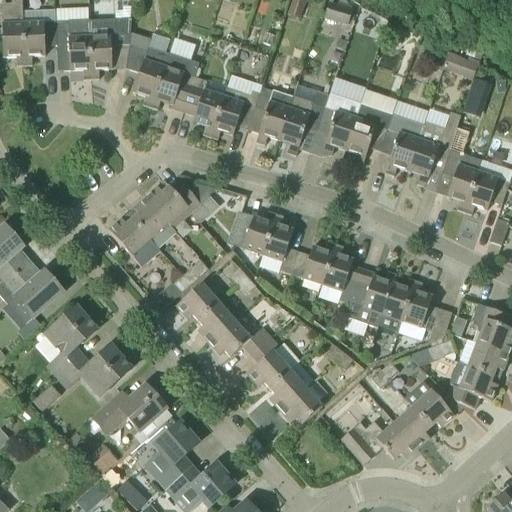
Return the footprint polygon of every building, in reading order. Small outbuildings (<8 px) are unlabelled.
[(23,26),(22,26),(20,0),(16,0),(10,0),(10,6),(1,7),(3,60),(16,59),(16,69),(25,69),(23,26)] [(299,21),(305,0),(291,0),(286,17),(299,21)] [(323,21),(347,28),(352,12),(328,5),(323,21)] [(89,39),(90,82),(99,82),(98,72),(124,71),(128,48),(129,35),(130,21),(88,23),(89,39)] [(57,48),(56,24),(23,26),(25,69),(32,68),(32,59),(45,58),(45,49),(57,48)] [(69,39),(68,24),(56,24),(57,48),(69,48),(69,73),(83,73),(83,82),(90,82),(89,39),(69,39)] [(149,42),(129,35),(128,48),(124,71),(126,71),(139,76),(133,94),(145,99),(142,108),(150,110),(168,56),(167,56),(147,50),(149,42)] [(337,41),(334,50),(343,53),(346,43),(337,41)] [(418,60),(430,59),(429,47),(417,48),(418,60)] [(195,80),(194,79),(198,66),(168,56),(150,110),(157,112),(160,103),(172,108),(171,111),(183,114),(195,80)] [(471,83),(477,68),(479,64),(469,60),(461,79),(471,83)] [(479,80),(480,80),(481,80),(481,81),(482,81),(483,81),(484,80),(485,80),(485,79),(486,79),(486,78),(486,77),(486,76),(486,75),(486,74),(485,74),(485,73),(484,72),(483,72),(482,72),(481,72),(480,72),(480,73),(479,73),(479,74),(478,74),(478,75),(478,76),(478,77),(478,78),(479,79),(479,80)] [(332,89),(361,101),(367,86),(338,75),(332,89)] [(223,99),(203,92),(206,84),(195,80),(183,114),(195,118),(193,124),(205,129),(202,138),(210,140),(223,99)] [(489,85),(476,80),(471,94),(484,99),(489,85)] [(226,89),(223,99),(210,140),(217,143),(220,134),(233,138),(236,129),(247,133),(259,95),(251,92),(249,97),(226,89)] [(259,95),(247,133),(259,136),(256,145),(264,148),(267,139),(279,143),(293,99),(272,93),(271,93),(261,90),(259,95)] [(324,109),(325,109),(317,133),(328,137),(322,155),(331,158),(334,149),(345,153),(356,120),(337,113),(340,102),(328,98),(324,109)] [(325,109),(324,109),(313,105),(313,106),(293,99),(279,143),(290,147),(287,156),(296,159),(305,129),(317,133),(325,109)] [(387,131),(391,117),(361,107),(356,120),(345,153),(356,157),(353,166),(362,169),(368,151),(379,154),(387,131)] [(442,175),(449,153),(448,153),(460,118),(449,115),(443,131),(423,124),(422,127),(423,128),(408,174),(419,178),(416,187),(425,190),(431,172),(442,175)] [(397,170),(408,174),(423,128),(422,127),(391,117),(387,131),(379,154),(391,158),(385,176),(394,179),(397,170)] [(463,215),(477,174),(459,167),(462,158),(449,153),(442,175),(454,179),(447,199),(459,204),(456,213),(463,215)] [(501,208),(505,198),(509,185),(477,174),(463,215),(471,218),(474,209),(487,213),(490,204),(501,208)] [(208,198),(216,191),(196,186),(188,193),(200,207),(209,199),(208,198)] [(152,195),(174,221),(179,226),(200,207),(188,193),(183,187),(174,196),(168,190),(162,195),(157,190),(152,195)] [(153,240),(174,221),(152,195),(133,211),(138,217),(135,219),(153,240)] [(228,246),(242,250),(262,257),(276,217),(268,215),(265,224),(239,215),(228,246)] [(278,273),(290,277),(298,254),(287,251),(293,233),(280,229),(283,220),(276,217),(262,257),(282,264),(278,273)] [(108,233),(141,270),(163,251),(153,240),(135,219),(126,227),(121,222),(108,233)] [(489,244),(501,248),(509,226),(497,222),(489,244)] [(0,290),(29,265),(18,253),(23,249),(4,228),(0,232),(0,290)] [(298,254),(290,277),(321,287),(335,247),(328,245),(325,254),(312,249),(309,258),(298,254)] [(335,247),(321,287),(341,294),(338,303),(350,307),(361,272),(351,269),(353,263),(340,258),(343,250),(335,247)] [(193,285),(207,272),(199,262),(184,275),(193,285)] [(0,300),(7,307),(15,300),(33,320),(62,294),(44,273),(39,277),(29,265),(0,290),(0,300)] [(237,288),(246,280),(238,270),(228,279),(237,288)] [(392,286),(393,286),(396,277),(388,274),(385,283),(373,280),(374,277),(361,272),(350,307),(345,320),(377,331),(381,318),(392,286)] [(156,300),(165,309),(193,285),(184,275),(156,300)] [(246,280),(237,288),(245,297),(255,289),(246,280)] [(392,286),(381,318),(401,325),(415,284),(407,281),(404,290),(393,286),(392,286)] [(415,284),(401,325),(432,335),(440,312),(429,308),(432,299),(419,295),(422,286),(415,284)] [(198,323),(218,305),(201,287),(176,309),(187,322),(192,317),(198,323)] [(234,324),(218,305),(198,323),(203,329),(197,334),(208,346),(234,324)] [(511,348),(511,319),(507,318),(477,307),(472,322),(480,334),(476,346),(508,358),(511,348)] [(58,380),(82,359),(75,351),(96,332),(76,310),(44,338),(62,357),(48,369),(58,380)] [(432,335),(443,339),(444,339),(451,316),(440,312),(432,335)] [(449,336),(461,340),(466,323),(455,319),(449,336)] [(251,357),(270,341),(262,331),(250,342),(234,324),(208,346),(219,358),(224,353),(230,360),(243,348),(251,357)] [(340,331),(333,325),(327,332),(334,338),(340,331)] [(455,358),(450,343),(441,347),(443,339),(432,335),(429,344),(430,350),(438,348),(442,359),(443,359),(453,363),(454,361),(455,360),(455,358)] [(278,350),(270,341),(251,357),(259,367),(247,377),(258,390),(264,385),(269,391),(289,373),(273,355),(278,350)] [(502,373),(508,358),(476,346),(467,369),(493,378),(496,371),(502,373)] [(324,357),(335,365),(343,355),(332,347),(324,357)] [(430,350),(426,352),(431,364),(442,359),(438,348),(430,350)] [(89,368),(82,359),(58,380),(68,391),(87,374),(105,394),(131,371),(111,349),(89,368)] [(353,363),(343,355),(335,365),(346,373),(353,363)] [(389,384),(398,376),(390,366),(380,374),(389,384)] [(493,378),(467,369),(459,391),(450,387),(446,396),(455,404),(475,412),(479,399),(491,404),(497,388),(490,385),(493,378)] [(306,392),(289,373),(269,391),(274,397),(269,402),(280,414),(306,392)] [(379,392),(389,384),(380,374),(371,383),(379,392)] [(403,401),(412,410),(430,430),(436,425),(441,430),(453,419),(430,394),(422,384),(403,401)] [(50,388),(32,404),(41,414),(59,398),(50,388)] [(122,414),(139,434),(165,411),(145,388),(128,403),(120,394),(91,419),(101,432),(122,414)] [(322,410),(306,392),(280,414),(290,426),(296,421),(301,428),(322,410)] [(38,416),(31,410),(24,417),(32,424),(38,416)] [(430,430),(412,410),(394,426),(417,451),(429,441),(424,435),(430,430)] [(394,426),(383,435),(373,425),(365,432),(359,426),(341,442),(364,468),(376,458),(375,457),(383,450),(393,462),(400,457),(405,462),(417,451),(394,426)] [(166,492),(185,475),(193,468),(184,458),(197,447),(178,426),(154,447),(161,454),(151,463),(162,476),(156,480),(166,492)] [(85,461),(99,477),(118,461),(104,444),(85,461)] [(193,468),(185,475),(166,492),(176,503),(182,498),(192,510),(202,501),(209,509),(233,488),(215,467),(202,478),(193,468)] [(109,491),(97,479),(87,490),(98,502),(109,491)] [(511,511),(511,503),(511,505),(503,496),(486,511),(511,511)]
